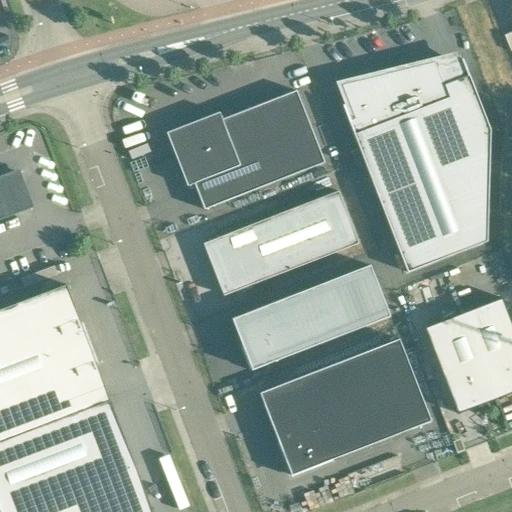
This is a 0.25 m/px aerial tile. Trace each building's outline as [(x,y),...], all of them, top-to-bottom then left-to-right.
[(407,273),(487,241),(490,130),(467,72),(466,73),(467,76),(445,85),(436,62),(340,86),(354,122),(351,123),(349,118),(347,119),(407,273)] [(194,184),(204,210),(324,163),(296,91),(222,120),(219,113),(166,134),(187,187),(194,184)] [(0,221),(34,208),(19,169),(0,176),(0,221)] [(226,295),(358,244),(338,192),(206,243),(206,244),(207,244),(226,294),(225,294),(226,295)] [(390,317),(370,266),(232,319),(241,344),(251,371),(268,365),(268,364),(390,317)] [(66,285),(0,310),(0,443),(106,403),(110,402),(109,397),(104,399),(95,373),(93,369),(95,368),(92,359),(89,361),(77,330),(80,329),(77,320),(75,321),(64,291),(68,290),(66,285)] [(464,314),(425,329),(458,414),(461,413),(459,410),(473,405),(473,406),(511,390),(511,323),(503,299),(483,306),(475,288),(456,295),(464,314)] [(291,476),(431,422),(399,339),(259,394),(291,476)] [(0,511),(147,511),(106,403),(0,443),(0,511)] [(281,459),(257,465),(265,494),(288,487),(281,459)]
